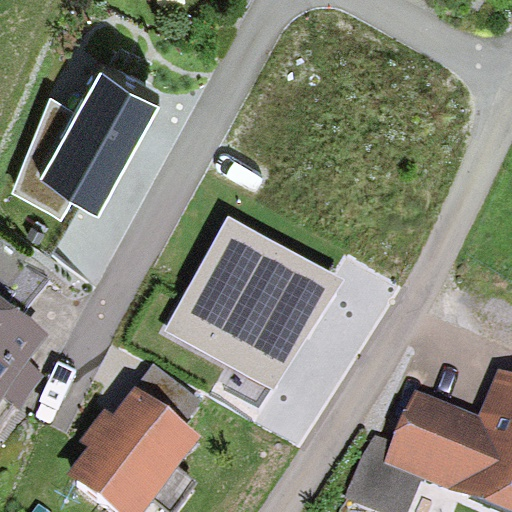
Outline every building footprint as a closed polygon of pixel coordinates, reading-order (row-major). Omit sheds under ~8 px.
[(14,193),(62,221),(72,204),(96,218),(158,107),(140,97),(101,75),(78,115),(51,99),(14,193)] [(341,280),(227,219),(165,331),(274,391),(341,280)] [(29,362),(49,335),(0,296),(0,403),(2,401),(6,396),(21,406),(45,374),(29,362)] [(156,363),(137,388),(185,425),(205,400),(156,363)] [(511,511),(511,373),(501,369),(481,416),(415,388),(392,441),(385,459),(424,475),(511,511)] [(89,448),(69,474),(117,511),(140,511),(152,498),(170,511),(172,511),(195,483),(175,468),(199,436),(185,425),(137,388),(116,415),(106,406),(79,440),(89,448)] [(382,511),(407,511),(424,475),(385,459),(392,441),(377,435),(365,453),(346,496),(382,511)]
